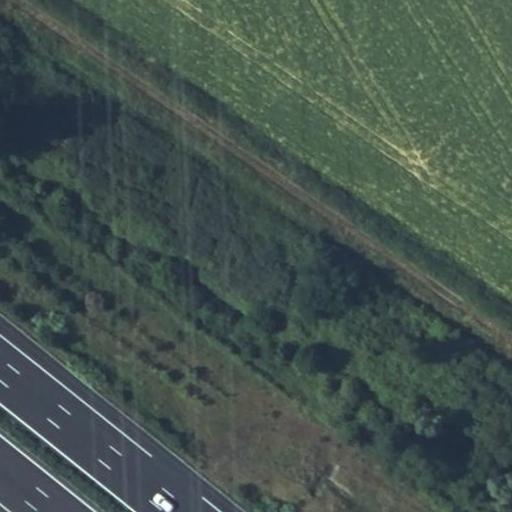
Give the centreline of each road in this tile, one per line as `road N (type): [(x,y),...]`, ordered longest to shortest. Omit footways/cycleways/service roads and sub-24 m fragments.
road 1 (track): [(511,342),(10,0)]
road 2 (motorway): [(176,511),(0,369)]
